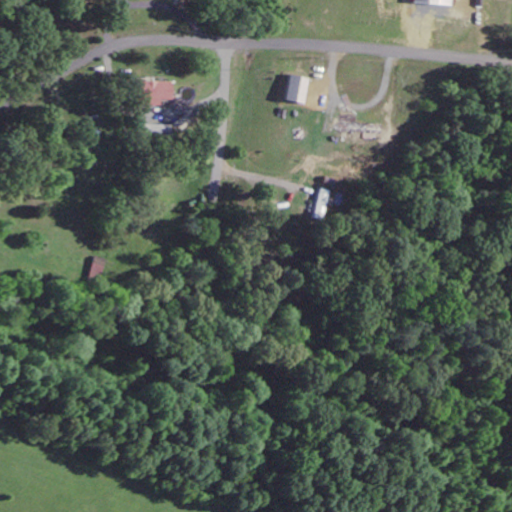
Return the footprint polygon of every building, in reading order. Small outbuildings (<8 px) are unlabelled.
[(281,100),(300,104),(306,79),(286,75),(281,100)] [(167,81),(135,82),(136,106),(156,106),(156,100),(167,100),(167,81)] [(380,133),(380,124),(356,124),(356,116),(339,116),(339,133),(380,133)] [(167,125),(141,125),(141,140),(166,141),(167,125)] [(329,190),(318,188),(314,205),(311,204),(308,219),(319,221),(322,205),(326,206),(329,190)] [(99,281),(103,260),(91,257),(87,279),(99,281)]
